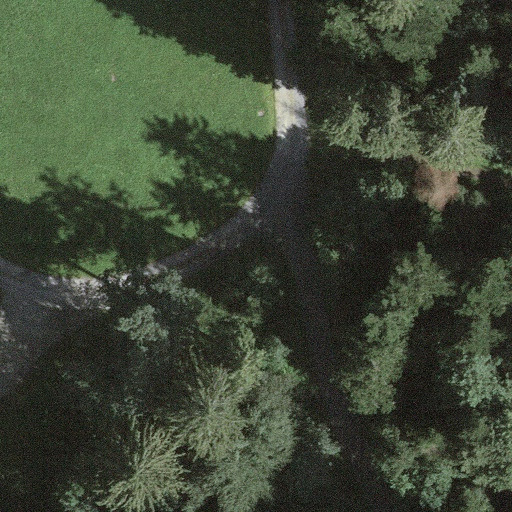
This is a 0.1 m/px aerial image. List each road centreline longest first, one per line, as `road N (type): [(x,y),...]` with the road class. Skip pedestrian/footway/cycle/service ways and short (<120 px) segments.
road 1 (track): [(0,367),(61,296),(124,286),(202,258),(274,199),(302,157)]
road 2 (track): [(302,157),(306,251),(329,378),(385,511)]
road 3 (track): [(302,157),(283,0)]
